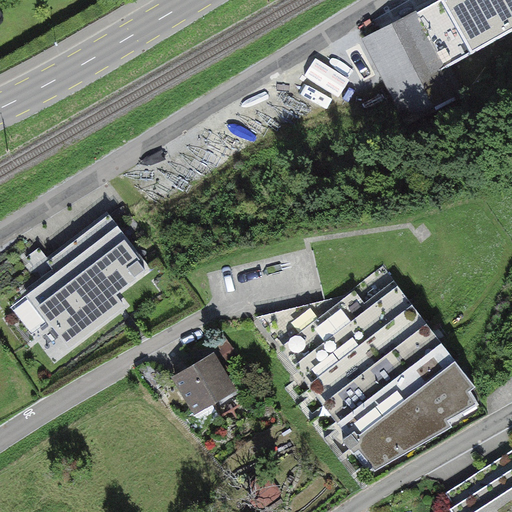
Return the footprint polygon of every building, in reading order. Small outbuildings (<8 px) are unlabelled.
[(511,0),(452,0),(425,16),(451,63),(511,29),(511,0)] [(416,23),(366,47),(396,109),(446,85),(416,23)] [(107,222),(20,284),(62,344),(150,281),(107,222)] [(374,263),(268,341),(368,477),(475,400),(374,263)] [(174,371),(198,413),(241,390),(218,347),(174,371)] [(511,511),(511,459),(448,500),(455,511),(511,511)]
